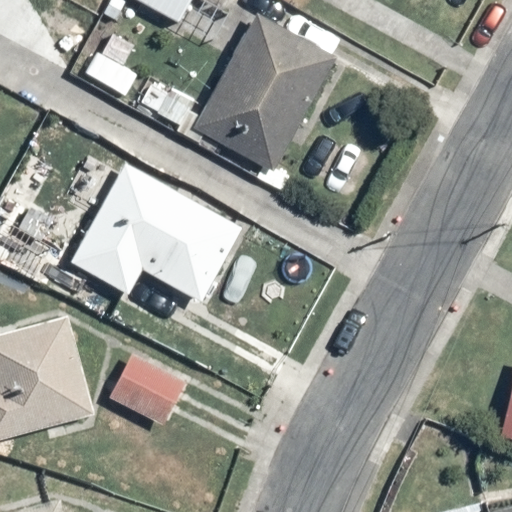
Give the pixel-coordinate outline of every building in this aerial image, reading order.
[(187,0),(134,0),(175,23),(187,0)] [(333,59),(249,13),(189,122),(272,168),(333,59)] [(173,35),(131,14),(118,40),(160,61),(173,35)] [(145,275),(198,305),(240,229),(118,162),(64,260),(131,301),(145,275)] [(0,434),(90,413),(67,316),(0,331),(0,434)] [(185,378),(128,353),(106,400),(164,426),(185,378)] [(511,373),(497,435),(511,438),(511,373)] [(511,511),(511,496),(484,500),(485,511),(511,511)] [(0,508),(0,511),(65,511),(64,498),(0,508)]
